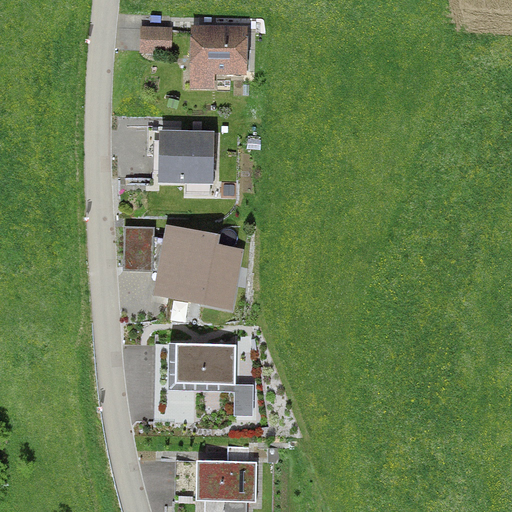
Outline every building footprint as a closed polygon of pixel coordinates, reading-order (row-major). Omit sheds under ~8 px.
[(248,25),(191,24),(190,88),(215,89),(215,75),(247,75),(248,25)] [(140,52),(172,53),(173,27),(141,26),(140,52)] [(214,131),(159,130),(158,182),(213,184),(214,131)] [(167,224),(153,295),(233,310),(244,249),(218,244),(220,234),(167,224)] [(153,271),(154,228),(125,227),(124,270),(153,271)] [(238,343),(169,342),(168,391),(234,392),(235,392),(235,385),(236,385),(238,343)] [(253,416),(254,385),(236,385),(235,385),(235,392),(234,392),(234,416),(253,416)] [(257,462),(197,460),(196,500),(205,500),(204,511),(247,511),(247,502),(256,503),(257,462)]
